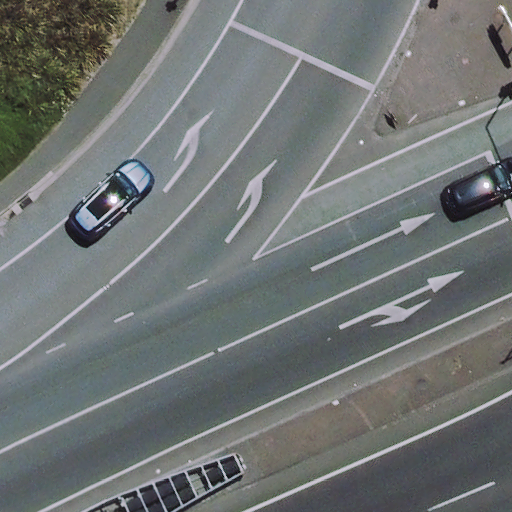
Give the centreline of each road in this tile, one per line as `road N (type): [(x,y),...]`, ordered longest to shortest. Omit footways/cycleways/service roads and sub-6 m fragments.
road 1 (primary): [(0,451),(511,213)]
road 2 (primary): [(0,448),(150,245),(241,146),(326,0)]
